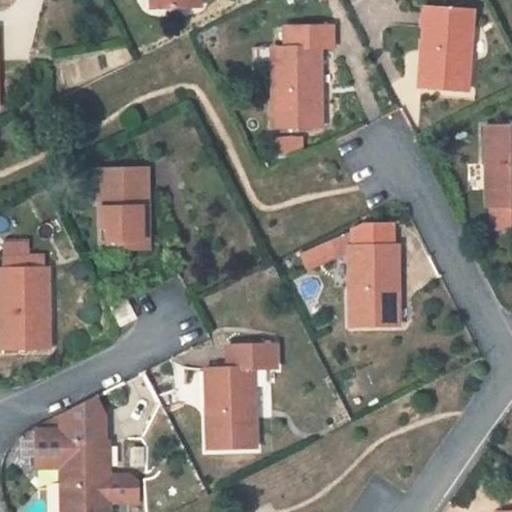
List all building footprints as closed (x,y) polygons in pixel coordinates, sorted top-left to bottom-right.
[(151,0),(152,9),(200,7),(200,0),(151,0)] [(419,88),(467,91),(473,11),(425,7),(419,88)] [(322,128),(320,47),(333,47),(333,26),(285,27),(285,48),(273,48),(274,129),(322,128)] [(511,126),(486,126),(487,207),(492,207),(492,228),(511,228),(511,126)] [(303,154),(302,139),(273,139),(273,154),(303,154)] [(101,249),(148,248),(147,168),(99,169),(101,249)] [(350,326),(398,326),(398,245),(392,245),(392,225),(363,225),(353,231),(353,233),(301,255),(307,269),(350,251),(350,326)] [(1,349),(49,349),(48,268),(42,268),(42,257),(7,257),(7,269),(0,269),(1,349)] [(128,300),(111,308),(120,327),(137,318),(128,300)] [(208,449),(256,448),(252,368),(276,367),(276,345),(227,347),(228,369),(205,369),(208,449)] [(38,427),(37,468),(62,467),(62,511),(109,511),(110,501),(130,501),(130,476),(109,476),(109,442),(106,442),(106,417),(98,398),(38,427)]
